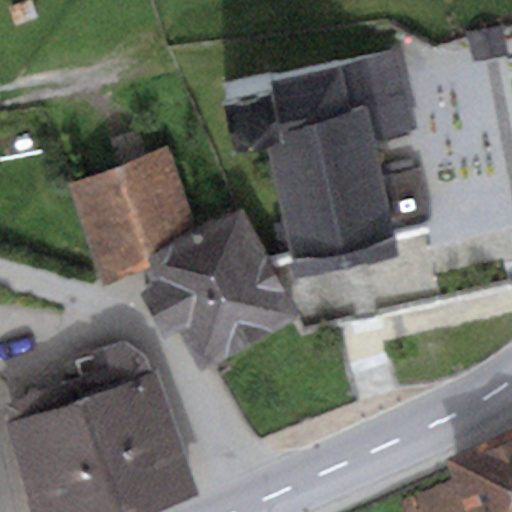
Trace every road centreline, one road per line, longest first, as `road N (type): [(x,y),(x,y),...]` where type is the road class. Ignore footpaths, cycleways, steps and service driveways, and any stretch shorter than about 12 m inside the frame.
road 1 (residential): [(229,511),(187,395),(155,337),(114,305),(0,271)]
road 2 (secondary): [(236,511),(444,420),(511,381)]
road 3 (track): [(0,98),(157,64)]
